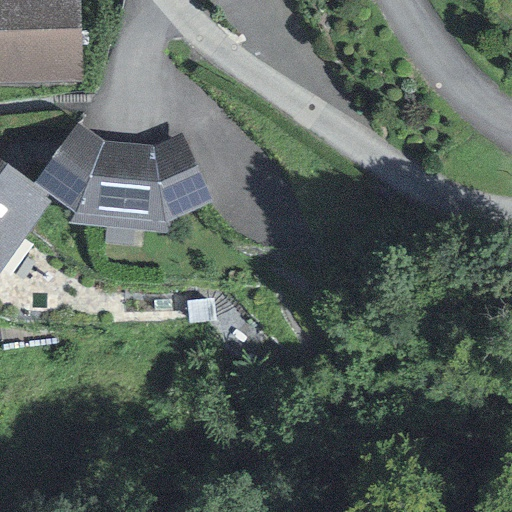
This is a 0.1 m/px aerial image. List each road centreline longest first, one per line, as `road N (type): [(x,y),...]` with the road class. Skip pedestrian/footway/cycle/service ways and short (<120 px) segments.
road 1 (residential): [(511,216),(396,166),(184,0)]
road 2 (residential): [(511,120),(438,55),(400,0)]
